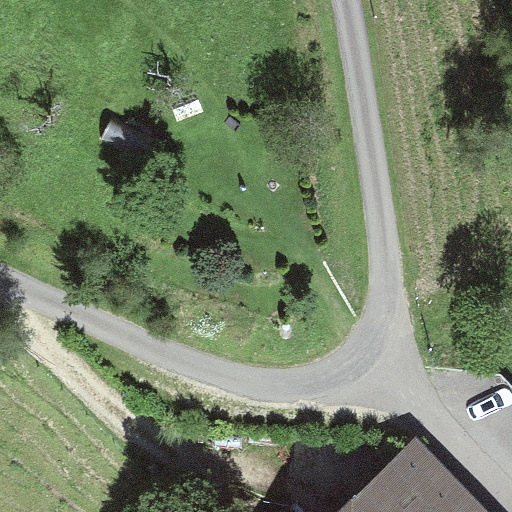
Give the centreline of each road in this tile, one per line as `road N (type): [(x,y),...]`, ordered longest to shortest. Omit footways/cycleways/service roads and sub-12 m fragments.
road 1 (track): [(344,0),(389,273),(385,325),(360,364),(291,382),(240,376),(165,353),(0,276)]
road 2 (track): [(360,364),(434,408),(511,497)]
